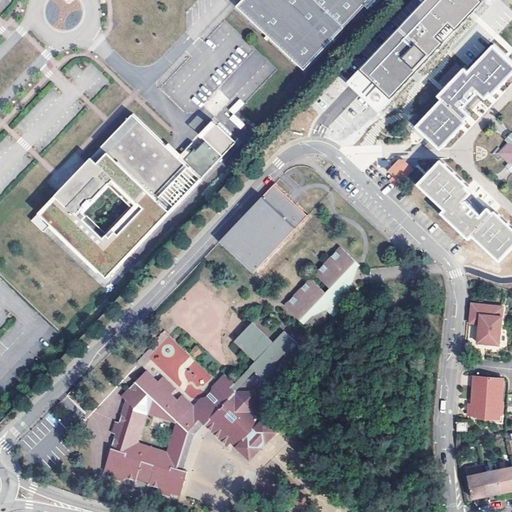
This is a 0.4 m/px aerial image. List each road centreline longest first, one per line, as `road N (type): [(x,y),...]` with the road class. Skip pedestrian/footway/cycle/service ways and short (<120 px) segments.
road 1 (residential): [(0,451),(277,162),(310,147),(338,157),(455,273),(454,364)]
road 2 (residential): [(454,364),(454,511)]
